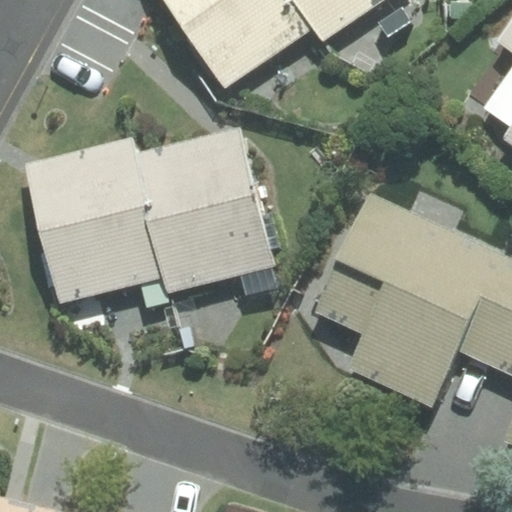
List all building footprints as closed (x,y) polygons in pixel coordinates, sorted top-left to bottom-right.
[(168,0),(226,94),(318,37),(325,49),(402,0),(168,0)] [(511,0),(510,0),(489,32),(502,40),(454,111),(511,149),(511,0)] [(142,138),(31,166),(74,335),(109,326),(103,299),(164,284),(168,298),(240,280),(245,301),(286,290),(246,131),(147,156),(142,138)] [(511,258),(374,195),(317,318),(363,339),(349,371),(436,411),(461,357),(511,380),(511,443),(511,445),(511,258)] [(0,511),(52,511),(0,499),(0,511)]
